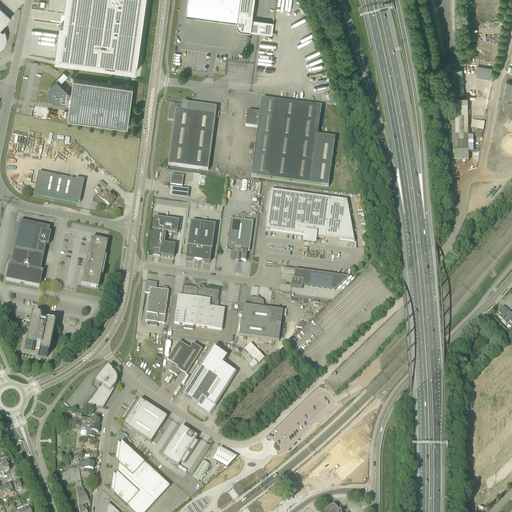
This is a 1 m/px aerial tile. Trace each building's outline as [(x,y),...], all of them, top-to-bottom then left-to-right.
[(55,61),(137,72),(146,0),(66,0),(63,24),(60,23),(55,61)] [(196,17),(198,0),(188,0),(186,16),(196,17)] [(242,31),(251,32),(254,0),(198,0),(196,17),(237,23),(238,24),(239,24),(240,25),(241,26),(242,27),(242,28),(242,29),(242,30),(242,31)] [(0,30),(11,18),(0,7),(0,30)] [(476,77),(490,80),(492,69),(477,67),(476,77)] [(451,70),(453,95),(464,94),(462,69),(451,70)] [(57,80),(61,84),(68,76),(64,72),(57,80)] [(49,89),(49,90),(48,91),(48,92),(48,93),(48,94),(48,95),(48,96),(49,97),(49,98),(50,99),(51,100),(51,101),(52,101),(53,102),(54,102),(54,103),(55,103),(56,103),(68,105),(68,104),(70,104),(68,119),(128,128),(133,88),(73,79),(71,93),(69,93),(57,80),(51,86),(50,87),(50,88),(49,88),(49,89)] [(511,99),(511,84),(506,83),(503,98),(511,99)] [(453,155),(453,161),(468,161),(467,97),(448,97),(448,110),(449,115),(449,125),(452,125),(452,152),(452,154),(453,155)] [(318,136),(322,107),(262,99),(260,113),(248,111),(246,126),(258,128),(251,177),(329,187),(335,138),(318,136)] [(208,171),(216,116),(217,108),(187,104),(187,103),(182,102),(182,105),(174,104),(174,105),(173,105),(172,105),(171,105),(171,106),(171,107),(170,107),(168,120),(174,121),(168,165),(208,171)] [(472,121),(471,128),(483,130),(484,123),(472,121)] [(38,173),(34,193),(34,194),(77,203),(80,189),(82,190),(84,181),(75,179),(75,181),(38,173)] [(182,187),(184,177),(172,175),(171,185),(182,187)] [(189,190),(172,187),(170,197),(188,199),(189,190)] [(314,237),(333,240),(354,243),(347,201),(271,190),(266,231),(307,236),(306,241),(314,242),(314,237)] [(109,195),(105,191),(103,194),(99,197),(103,201),(109,206),(115,199),(109,194),(109,195)] [(174,257),(176,245),(165,243),(166,233),(177,234),(179,222),(155,218),(150,249),(154,249),(153,256),(154,255),(159,255),(159,256),(160,256),(160,255),(174,257)] [(231,259),(238,260),(246,262),(247,252),(249,252),(253,222),(230,219),(226,249),(232,250),(231,259)] [(194,260),(202,261),(210,262),(215,226),(191,222),(186,259),(194,260)] [(40,273),(46,246),(47,246),(48,247),(50,234),(50,235),(48,234),(49,229),(19,223),(10,267),(8,266),(5,282),(5,280),(39,287),(38,289),(39,289),(42,273),(42,272),(42,273),(40,273)] [(90,240),(90,243),(81,286),(97,290),(107,243),(90,240)] [(292,279),(291,287),(302,288),(303,286),(335,291),(349,277),(295,270),(294,279),(292,279)] [(146,281),(146,282),(145,292),(150,293),(146,322),(150,322),(150,323),(148,323),(148,325),(154,326),(155,324),(152,324),(152,322),(164,324),(169,291),(167,291),(168,288),(163,287),(162,290),(156,290),(157,287),(155,286),(156,285),(155,284),(154,284),(154,282),(146,281)] [(178,296),(176,311),(174,324),(184,325),(184,329),(193,330),(193,327),(222,330),(225,309),(218,308),(219,301),(218,301),(219,291),(205,289),(205,287),(204,286),(201,285),(197,289),(196,288),(183,286),(182,296),(178,296)] [(256,298),(250,297),(249,306),(243,305),(239,335),(279,341),(283,311),(263,308),(264,304),(264,303),(264,302),(263,301),(263,300),(262,300),(261,299),(260,299),(256,299),(256,298)] [(511,322),(511,313),(510,312),(509,313),(506,310),(506,309),(503,306),(496,315),(503,320),(502,321),(506,325),(509,321),(511,323),(511,322)] [(47,357),(54,325),(45,323),(45,321),(40,320),(40,318),(31,316),(24,349),(34,351),(34,348),(39,349),(38,355),(47,357)] [(177,337),(221,342),(222,339),(177,333),(177,337)] [(193,344),(190,349),(179,342),(167,361),(173,365),(169,371),(177,376),(180,371),(186,375),(202,350),(193,344)] [(251,343),(245,349),(259,364),(265,358),(251,343)] [(229,386),(218,378),(222,372),(213,366),(209,373),(201,367),(183,395),(197,403),(195,405),(211,415),(229,386)] [(93,408),(94,406),(96,408),(102,409),(113,390),(112,389),(114,387),(114,386),(115,385),(115,384),(115,383),(115,382),(115,381),(115,380),(115,379),(114,378),(114,377),(113,376),(113,375),(112,375),(110,373),(111,372),(106,369),(94,384),(99,388),(100,387),(101,388),(86,407),(93,408)] [(177,394),(186,380),(182,378),(174,392),(177,394)] [(125,423),(124,424),(123,425),(151,443),(168,417),(140,399),(139,402),(135,399),(121,421),(125,423)] [(86,418),(85,422),(85,425),(99,427),(99,420),(86,418)] [(95,438),(95,433),(98,433),(99,427),(85,425),(82,425),(81,429),(85,429),(85,432),(86,432),(85,437),(95,438)] [(195,441),(198,437),(182,427),(163,456),(179,467),(181,463),(183,464),(184,464),(198,443),(195,441)] [(124,469),(122,472),(155,503),(170,486),(121,442),(122,443),(122,445),(118,441),(116,458),(120,461),(119,463),(118,462),(118,463),(124,469)] [(228,466),(232,459),(220,451),(215,458),(228,466)] [(7,465),(10,464),(8,458),(0,461),(0,463),(0,464),(3,473),(9,470),(7,465)] [(192,477),(199,482),(209,465),(203,461),(192,477)] [(79,468),(84,469),(93,470),(94,464),(79,462),(79,468)] [(75,484),(79,508),(78,509),(79,511),(86,511),(85,510),(88,509),(85,504),(89,502),(83,491),(79,494),(79,488),(81,488),(79,468),(68,470),(70,485),(75,484)] [(119,475),(118,473),(117,473),(118,474),(117,476),(114,473),(111,489),(115,492),(115,494),(114,494),(133,511),(146,511),(155,503),(122,472),(119,475)] [(186,473),(180,479),(193,489),(198,482),(186,473)] [(14,487),(16,492),(22,490),(22,491),(25,489),(23,484),(20,485),(19,481),(18,481),(18,482),(13,484),(14,487)] [(10,485),(4,487),(8,496),(13,493),(14,494),(16,493),(16,492),(14,487),(12,488),(10,485)] [(118,511),(109,503),(107,511),(118,511)]
